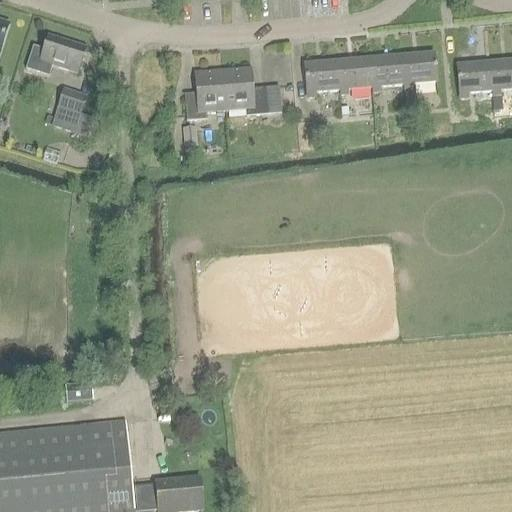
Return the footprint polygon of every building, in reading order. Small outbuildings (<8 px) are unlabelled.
[(84,50),(48,39),(43,52),(32,48),(25,71),(48,79),(51,67),(76,75),(84,50)] [(430,55),(398,58),(400,88),(402,88),(402,92),(412,92),(412,87),(432,85),(430,55)] [(398,58),(366,61),(369,91),(370,95),(379,95),(379,90),(400,88),(398,58)] [(366,61),(334,64),(337,94),(338,98),(348,98),(348,93),(369,91),(366,61)] [(511,62),(487,65),(490,94),(490,99),(498,98),(498,93),(511,92),(511,62)] [(337,94),(334,64),(302,66),(305,100),(314,100),(314,96),(337,94)] [(490,94),(487,65),(455,68),(458,102),(468,101),(467,96),(490,94)] [(249,71),(222,73),(226,113),(245,112),(246,119),(280,116),(278,93),(277,89),(250,91),(249,71)] [(226,113),(222,73),(195,76),(197,96),(184,98),(186,124),(207,122),(206,115),(226,113)] [(50,128),(74,136),(79,118),(85,99),(62,91),(56,111),(50,128)] [(414,107),(413,94),(404,94),(405,108),(414,107)] [(501,99),(491,100),(492,109),(501,109),(501,99)] [(316,112),(316,101),(306,102),(307,112),(316,112)] [(470,113),(469,102),(453,103),(454,115),(470,113)] [(348,118),(348,109),(340,110),(341,118),(348,118)] [(313,149),(311,125),(299,126),(301,150),(313,149)] [(196,147),(195,134),(183,135),(184,148),(196,147)] [(95,170),(94,159),(75,160),(76,170),(95,170)] [(89,401),(87,386),(61,389),(62,404),(89,401)] [(201,511),(198,480),(155,485),(155,489),(131,491),(124,424),(0,435),(0,511),(201,511)]
